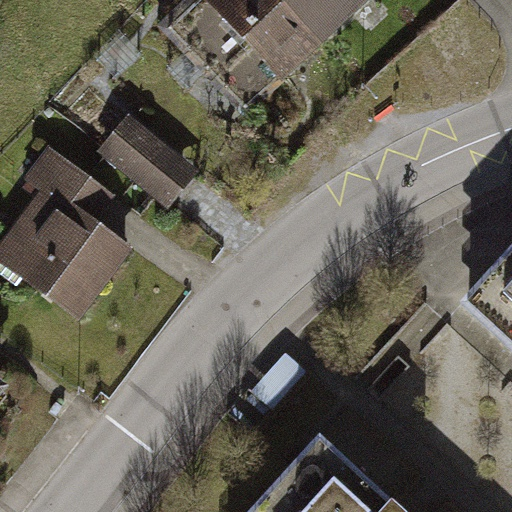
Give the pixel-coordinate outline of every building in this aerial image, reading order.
[(204,0),(278,76),(356,0),(204,0)] [(160,204),(193,165),(122,106),(89,145),(160,204)] [(0,220),(0,264),(86,321),(135,246),(100,224),(120,194),(49,147),(0,220)] [(511,359),(511,265),(465,317),(511,359)] [(0,396),(10,385),(0,377),(0,396)] [(409,511),(320,430),(244,511),(409,511)]
